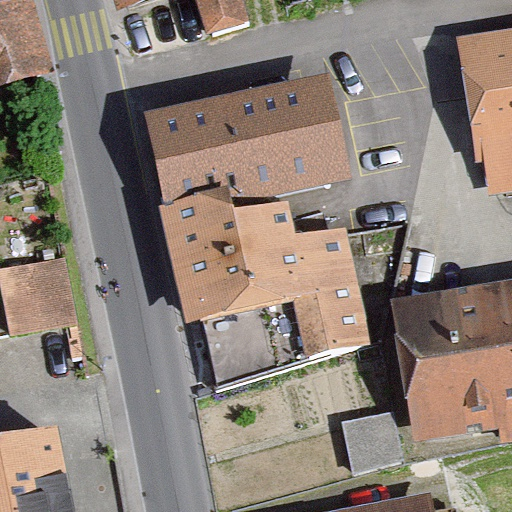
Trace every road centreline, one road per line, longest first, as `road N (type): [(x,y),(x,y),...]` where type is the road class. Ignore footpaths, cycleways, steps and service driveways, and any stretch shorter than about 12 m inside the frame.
road 1 (secondary): [(94,106),(175,511)]
road 2 (residential): [(94,106),(448,12)]
